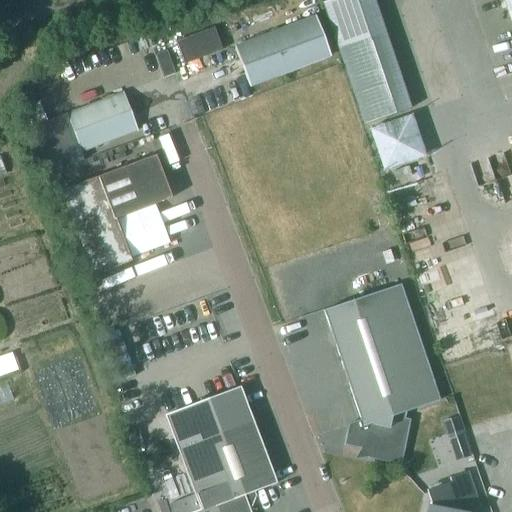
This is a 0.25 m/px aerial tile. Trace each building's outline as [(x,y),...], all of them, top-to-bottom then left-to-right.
[(374,0),(323,0),(359,123),(406,110),(374,0)] [(329,54),(315,17),(234,47),(248,84),(329,54)] [(212,28),(175,42),(184,65),(221,51),(212,28)] [(122,91),(65,112),(80,150),(136,129),(122,91)] [(381,171),(423,156),(408,114),(366,129),(381,171)] [(170,196),(154,154),(59,189),(67,209),(61,211),(67,227),(73,225),(91,274),(130,259),(114,217),(170,196)] [(366,456),(400,463),(409,418),(403,417),(404,410),(438,399),(399,283),(322,309),(359,419),(347,423),(343,444),(368,449),(366,456)] [(117,371),(138,363),(124,327),(103,335),(117,371)] [(0,403),(11,400),(5,383),(0,384),(0,403)] [(250,511),(246,500),(250,491),(275,481),(239,385),(164,414),(194,493),(168,502),(171,511),(250,511)] [(456,417),(441,422),(444,431),(459,426),(456,417)] [(432,506),(427,505),(425,511),(463,511),(459,500),(473,495),(465,472),(450,477),(451,481),(427,490),(432,506)]
